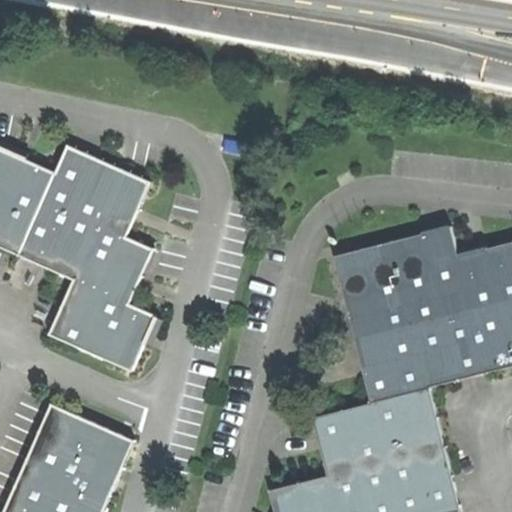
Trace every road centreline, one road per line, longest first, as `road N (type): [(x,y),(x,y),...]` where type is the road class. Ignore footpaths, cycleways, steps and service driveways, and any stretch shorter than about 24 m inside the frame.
road 1 (trunk): [(159,0),(511,68)]
road 2 (trunk): [(332,0),(511,28)]
